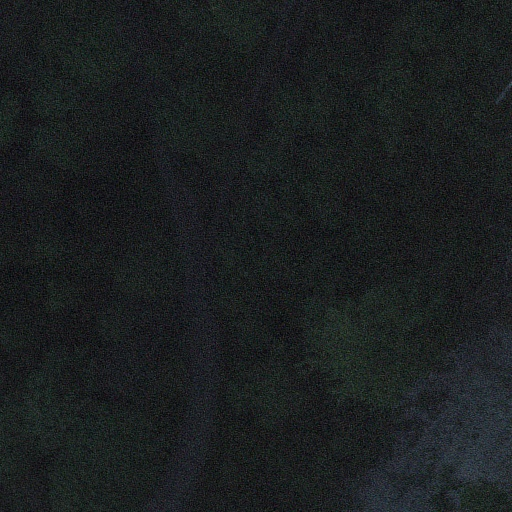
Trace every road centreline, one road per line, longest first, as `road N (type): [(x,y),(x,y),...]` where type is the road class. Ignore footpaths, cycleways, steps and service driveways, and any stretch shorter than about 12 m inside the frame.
road 1 (track): [(116,0),(158,103),(208,270),(198,420),(162,511)]
road 2 (track): [(306,0),(208,270)]
